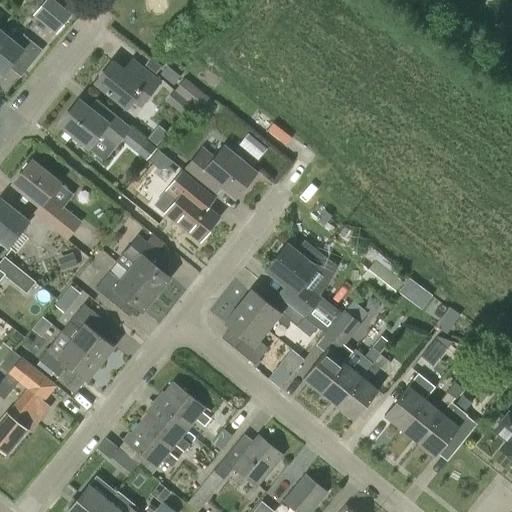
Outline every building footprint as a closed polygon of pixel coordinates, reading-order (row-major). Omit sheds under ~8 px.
[(55,33),(71,14),(54,0),(45,0),(33,15),(55,33)] [(0,32),(0,71),(2,73),(8,66),(20,76),(42,50),(22,34),(14,44),(0,32)] [(127,74),(112,62),(95,82),(127,107),(133,99),(140,105),(159,82),(135,64),(127,74)] [(167,66),(160,73),(172,84),(179,77),(167,66)] [(192,105),(174,91),(166,101),(183,115),(192,105)] [(148,160),(156,149),(146,141),(147,140),(96,99),(89,108),(79,100),(59,124),(88,147),(97,136),(114,149),(121,140),(137,152),(138,151),(148,160)] [(183,170),(214,196),(222,187),(235,197),(255,172),(224,147),(216,157),(202,146),(183,170)] [(34,213),(53,229),(67,240),(82,222),(49,195),(58,182),(31,160),(13,183),(40,205),(34,213)] [(214,196),(183,170),(165,192),(175,200),(165,212),(200,240),(219,217),(207,208),(216,197),(214,196)] [(53,229),(34,213),(27,221),(0,199),(0,239),(7,246),(19,231),(39,247),(53,229)] [(127,271),(156,294),(170,277),(157,266),(165,256),(158,251),(164,243),(152,233),(146,241),(138,234),(123,253),(134,262),(127,271)] [(295,251),(287,244),(267,270),(285,285),(277,295),(303,316),(304,316),(325,333),(339,315),(320,299),(321,297),(320,296),(336,265),(304,239),(295,251)] [(62,270),(77,265),(73,252),(57,258),(62,270)] [(0,271),(26,293),(35,282),(4,257),(0,262),(0,271)] [(120,309),(128,299),(142,311),(156,294),(127,271),(120,280),(109,271),(95,288),(120,309)] [(421,286),(409,278),(398,292),(410,301),(421,286)] [(303,316),(277,295),(272,291),(265,299),(252,289),(238,305),(267,329),(275,318),(285,326),(290,321),(296,326),(303,316)] [(61,331),(100,363),(114,346),(100,335),(109,325),(83,304),(61,331)] [(258,340),(267,329),(238,305),(224,322),(243,338),(235,348),(254,364),(268,347),(258,340)] [(435,327),(449,332),(458,311),(444,305),(435,327)] [(320,392),(343,362),(335,356),(340,349),(341,350),(361,324),(344,309),(339,315),(325,333),(323,335),(332,342),(303,378),(320,392)] [(39,315),(31,330),(47,338),(54,324),(39,315)] [(86,380),(100,363),(61,331),(39,360),(64,380),(73,369),(86,380)] [(438,336),(422,356),(434,365),(453,341),(438,336)] [(337,405),(379,352),(372,346),(353,370),(343,362),(320,392),(337,405)] [(379,352),(337,405),(354,419),(377,389),(368,382),(380,366),(384,369),(390,362),(379,354),(380,353),(379,352)] [(7,373),(18,382),(32,365),(21,356),(7,373)] [(280,364),(268,378),(281,388),(292,374),(280,364)] [(32,365),(18,382),(26,388),(0,420),(0,448),(7,454),(27,429),(25,428),(29,423),(25,420),(33,409),(36,411),(57,385),(32,365)] [(407,386),(383,415),(386,417),(400,429),(424,399),(414,392),(425,378),(418,372),(407,386)] [(155,404),(187,430),(196,419),(215,436),(215,437),(223,444),(231,434),(202,412),(205,408),(174,381),(155,404)] [(424,399),(400,429),(417,442),(441,413),(448,403),(453,397),(448,393),(446,392),(434,407),(424,399)] [(441,413),(417,442),(418,443),(422,446),(434,456),(436,454),(445,443),(454,451),(460,443),(475,425),(448,403),(441,413)] [(181,437),(187,430),(155,404),(137,425),(168,452),(174,445),(183,452),(190,444),(181,437)] [(511,406),(494,429),(508,440),(501,449),(511,457),(511,406)] [(168,452),(137,425),(124,441),(137,451),(131,458),(137,464),(150,474),(156,467),(155,467),(162,459),(171,466),(177,459),(168,452)] [(282,455),(258,435),(242,453),(233,446),(213,471),(188,503),(197,511),(223,479),(234,466),(256,485),(282,455)] [(137,464),(131,458),(118,448),(111,456),(131,472),(137,464)] [(310,511),(327,492),(306,473),(283,500),(296,511),(310,511)] [(100,511),(109,502),(109,501),(88,485),(65,511),(100,511)] [(153,496),(173,507),(179,497),(159,486),(153,496)] [(109,502),(100,511),(138,511),(128,503),(129,501),(117,491),(109,501),(109,502)] [(249,511),(272,511),(274,510),(260,499),(249,511)] [(175,511),(163,501),(154,511),(175,511)] [(330,502),(320,511),(334,511),(338,508),(330,502)]
